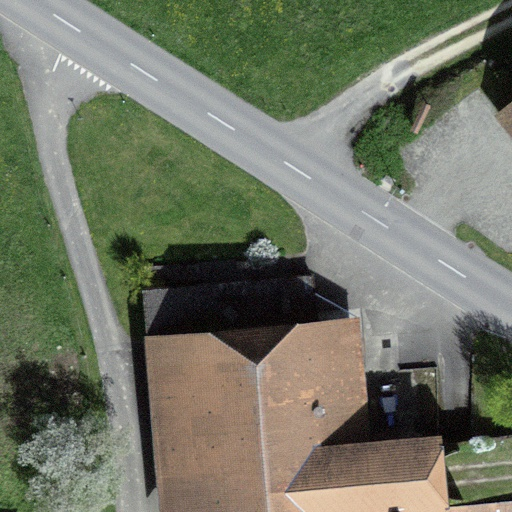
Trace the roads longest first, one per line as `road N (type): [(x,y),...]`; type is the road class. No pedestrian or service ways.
road 1 (tertiary): [(32,0),(511,310)]
road 2 (track): [(294,167),(364,95),(511,9)]
